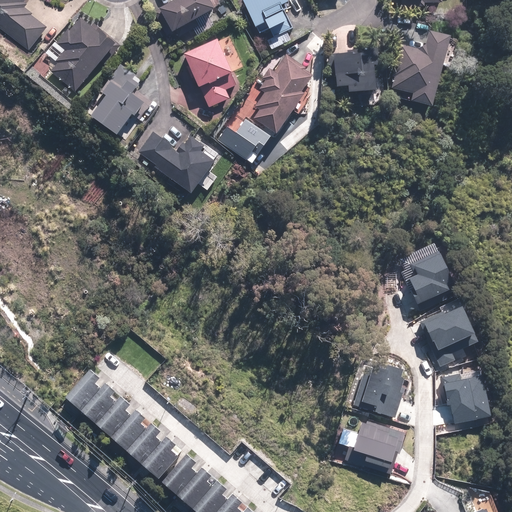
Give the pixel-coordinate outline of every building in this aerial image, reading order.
[(0,0),(0,29),(30,52),(47,29),(31,17),(32,15),(25,9),(27,6),(25,4),(27,0),(0,0)] [(176,0),(157,11),(171,35),(212,11),(205,0),(176,0)] [(285,6),(282,0),(241,0),(240,1),(254,30),(256,29),(259,34),(266,30),(267,32),(269,31),(273,39),(293,29),(282,8),(285,6)] [(439,6),(439,0),(399,0),(399,8),(422,9),(423,6),(439,6)] [(93,25),(89,29),(79,20),(69,32),(68,31),(56,46),(65,53),(56,64),(58,65),(51,73),(75,94),(101,62),(104,65),(120,47),(103,32),(102,33),(93,25)] [(448,39),(428,32),(422,52),(401,46),(392,77),(394,77),(390,90),(412,96),(410,104),(429,109),(448,39)] [(235,87),(216,42),(182,56),(197,90),(200,89),(208,108),(228,100),(225,91),(235,87)] [(345,56),(331,57),(334,90),(345,89),(346,95),(373,93),(371,67),(377,67),(375,50),(345,52),(345,56)] [(305,69),(285,55),(273,73),(268,70),(262,79),(264,81),(259,90),(264,93),(254,107),(259,111),(252,120),(253,120),(274,136),(302,95),(300,93),(311,76),(304,70),(305,69)] [(139,80),(120,66),(99,94),(105,98),(90,119),(116,138),(131,117),(133,119),(134,118),(139,121),(152,103),(148,101),(136,93),(134,95),(132,94),(134,91),(135,91),(139,85),(137,83),(139,80)] [(270,136),(246,120),(237,133),(227,126),(218,140),(247,160),(253,150),(259,154),(270,136)] [(189,196),(213,163),(199,153),(203,148),(189,138),(184,145),(182,144),(176,152),(171,149),(172,148),(152,134),(138,153),(155,167),(154,169),(189,196)] [(440,252),(415,264),(421,276),(415,279),(419,286),(412,290),(419,305),(450,290),(447,284),(451,274),(440,252)] [(444,309),(418,320),(438,368),(467,356),(462,346),(476,340),(462,308),(446,314),(444,309)] [(403,370),(376,361),(362,399),(375,404),(373,411),(395,419),(404,393),(400,391),(404,379),(400,378),(403,370)] [(97,381),(87,372),(64,399),(79,412),(97,390),(92,386),(97,381)] [(461,372),(441,376),(447,404),(452,403),(455,422),(489,416),(481,376),(462,380),(461,372)] [(112,394),(103,385),(79,413),(94,425),(113,404),(107,399),(112,394)] [(198,408),(180,394),(174,401),(193,414),(198,408)] [(127,407),(118,399),(94,425),(109,438),(127,417),(122,412),(127,407)] [(142,420),(132,412),(109,439),(124,452),(142,430),(137,426),(142,420)] [(365,424),(362,423),(353,450),(392,462),(396,449),(400,451),(406,431),(367,419),(365,424)] [(68,431),(62,420),(58,422),(64,434),(68,431)] [(157,433),(147,425),(124,452),(139,465),(158,444),(152,439),(157,433)] [(172,447),(162,439),(139,466),(156,480),(175,458),(168,452),(172,447)] [(193,465),(183,456),(159,483),(175,496),(193,475),(188,470),(193,465)] [(207,478),(198,470),(175,497),(190,510),(209,488),(203,483),(207,478)] [(223,491),(213,483),(190,510),(192,511),(213,511),(223,501),(218,497),(223,491)] [(238,504),(228,496),(214,511),(235,511),(233,510),(238,504)]
